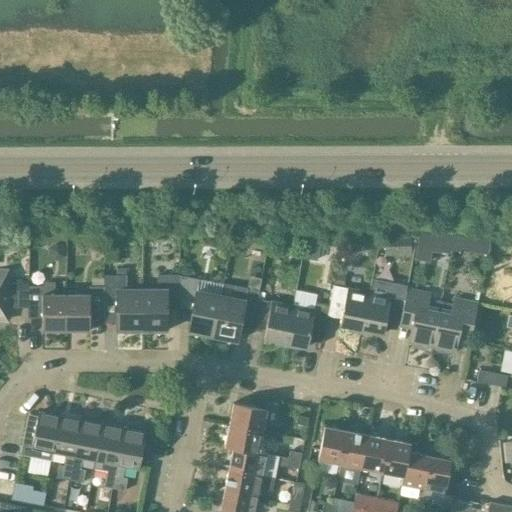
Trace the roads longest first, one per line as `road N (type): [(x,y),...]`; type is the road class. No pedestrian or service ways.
road 1 (tertiary): [(0,168),(511,166)]
road 2 (residential): [(0,405),(31,372),(62,362),(201,365)]
road 3 (residential): [(382,401),(485,422),(493,481),(511,494)]
road 4 (residential): [(201,365),(382,401)]
road 5 (residential): [(171,511),(201,365)]
